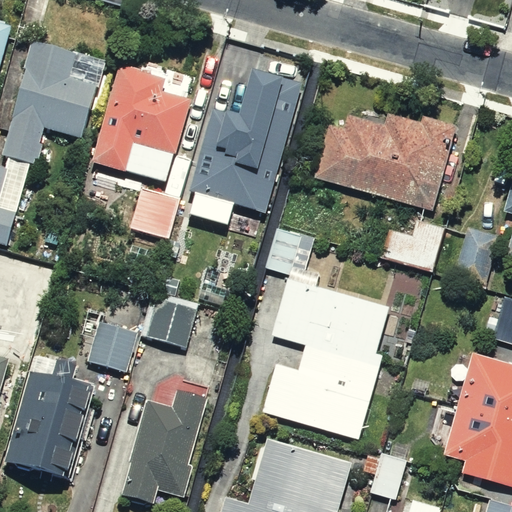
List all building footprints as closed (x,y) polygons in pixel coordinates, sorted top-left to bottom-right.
[(0,69),(12,27),(0,23),(0,69)] [(106,61),(32,39),(23,68),(26,69),(1,154),(9,156),(31,162),(34,163),(44,128),(82,139),(106,61)] [(163,78),(120,66),(94,160),(166,180),(173,154),(176,155),(192,99),(159,90),(163,78)] [(204,105),(189,191),(267,212),(299,85),(240,70),(229,111),(204,105)] [(325,114),(309,175),(433,209),(455,128),(381,108),(376,128),(325,114)] [(0,244),(6,246),(31,162),(9,156),(5,168),(0,166),(0,244)] [(511,247),(511,176),(511,177),(500,215),(511,218),(504,245),(511,247)] [(180,199),(142,189),(131,228),(170,238),(180,199)] [(424,271),(437,224),(410,217),(405,235),(384,229),(376,258),(424,271)] [(503,240),(463,226),(446,273),(487,287),(503,240)] [(281,278),(294,281),(304,241),(272,232),(261,273),(281,278)] [(297,344),(372,363),(387,305),(281,278),(266,336),(297,344)] [(153,292),(141,336),(187,349),(199,304),(153,292)] [(511,298),(500,295),(487,339),(511,346),(511,298)] [(138,333),(99,322),(88,361),(127,373),(138,333)] [(372,363),(297,344),(290,369),(266,363),(253,413),(353,438),(372,363)] [(511,364),(463,350),(433,453),(459,461),(455,475),(511,492),(511,364)] [(0,356),(0,390),(9,359),(0,356)] [(40,356),(34,357),(5,461),(69,479),(95,384),(73,378),(77,363),(58,358),(57,361),(40,356)] [(172,408),(146,401),(120,495),(154,504),(158,491),(185,499),(194,466),(189,465),(208,398),(177,389),(172,408)] [(333,511),(347,459),(260,436),(243,501),(217,494),(211,511),(333,511)] [(397,463),(361,455),(352,493),(388,502),(397,463)] [(404,511),(385,511),(373,509),(372,511),(511,511),(511,505),(487,499),(483,511),(435,511),(439,503),(410,494),(404,511)]
